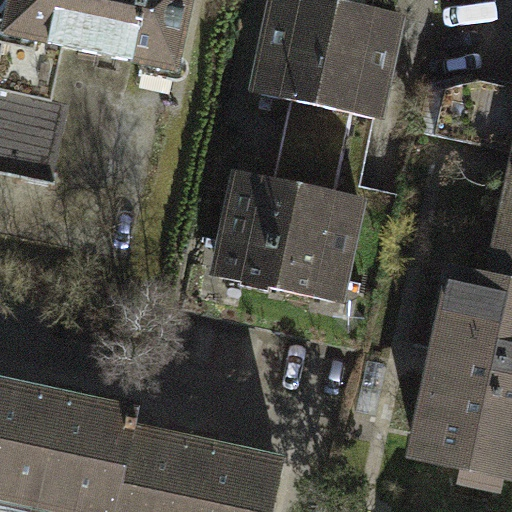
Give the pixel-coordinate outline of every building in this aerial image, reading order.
[(192,0),(12,0),(3,41),(63,54),(64,47),(177,72),(192,0)] [(398,15),(325,0),(279,0),(259,94),(305,104),(354,115),(376,119),(398,15)] [(3,41),(0,55),(0,87),(53,99),(63,54),(3,41)] [(511,84),(488,80),(428,94),(420,133),(470,144),(470,140),(472,129),(479,127),(511,134),(511,198),(510,208),(511,208),(511,246),(502,244),(494,282),(511,285),(511,84)] [(53,99),(0,87),(0,172),(36,181),(53,99)] [(288,183),(241,173),(219,277),(337,303),(359,198),(337,193),(354,115),(305,104),(288,183)] [(455,274),(416,454),(511,474),(511,285),(494,282),(455,274)] [(132,413),(0,384),(0,488),(110,511),(131,419),(132,413)] [(138,420),(131,419),(110,511),(267,511),(278,462),(136,432),(138,420)]
